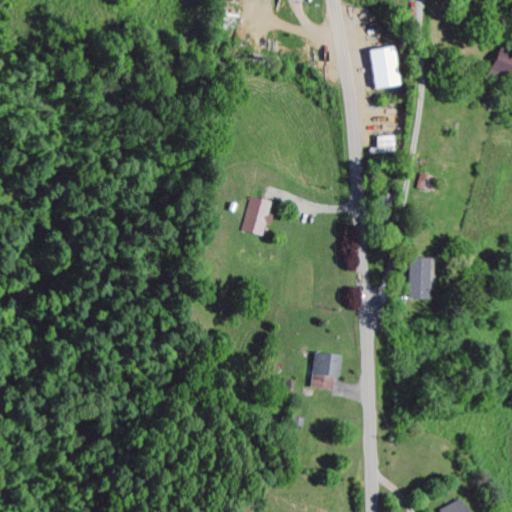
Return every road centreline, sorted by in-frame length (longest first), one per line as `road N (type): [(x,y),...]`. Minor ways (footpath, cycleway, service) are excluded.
road 1 (tertiary): [(334,0),(354,140),(371,511)]
road 2 (residential): [(426,0),(418,23),(422,86),(412,168),(388,287),(366,309)]
